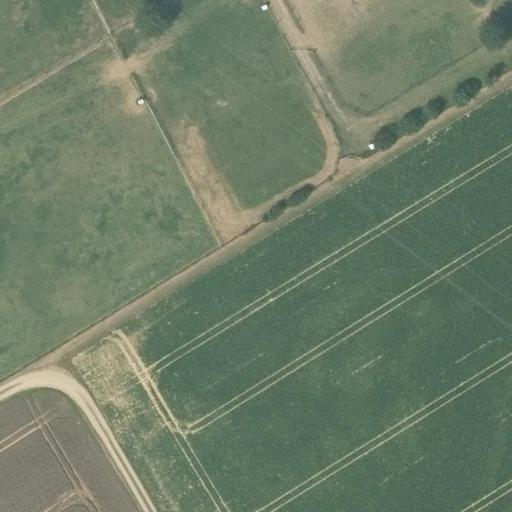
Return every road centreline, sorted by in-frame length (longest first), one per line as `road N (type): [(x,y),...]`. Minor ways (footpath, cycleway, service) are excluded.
road 1 (track): [(511,91),(97,347),(61,378)]
road 2 (track): [(0,393),(47,372),(72,383),(150,511)]
